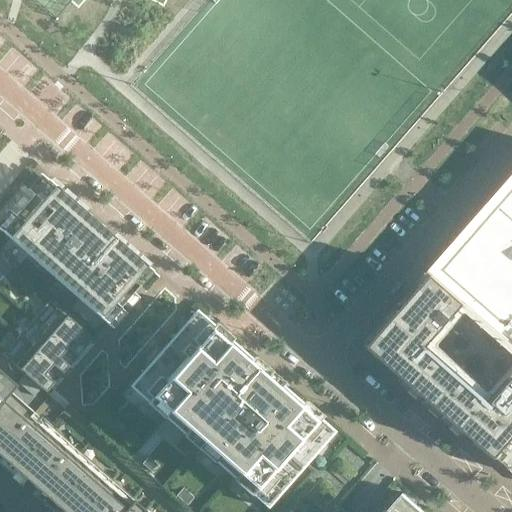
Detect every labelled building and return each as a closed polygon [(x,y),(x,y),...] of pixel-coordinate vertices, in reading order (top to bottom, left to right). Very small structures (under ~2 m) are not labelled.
[(511,177),(430,271),(435,275),(511,343),(511,177)] [(23,205),(0,231),(105,323),(120,306),(150,271),(112,238),(108,242),(80,218),(84,214),(46,180),(33,194),(23,205)] [(0,274),(2,277),(11,267),(5,262),(0,267),(0,274)] [(511,343),(435,275),(372,347),(382,357),(390,364),(419,389),(426,395),(456,421),(468,431),(503,463),(511,470),(511,343)] [(55,308),(40,326),(75,357),(91,339),(55,308)] [(129,387),(104,416),(213,511),(425,511),(424,511),(421,508),(419,506),(416,503),(413,501),(406,495),(404,493),(403,494),(392,484),(367,511),(343,511),(338,507),(373,467),(333,433),(334,432),(332,430),(324,423),(321,420),(316,416),(314,414),(299,401),(297,399),(297,400),(282,386),(281,385),(280,386),(265,372),(265,371),(264,370),(263,371),(258,367),(255,364),(248,358),(249,356),(247,355),(246,356),(241,352),(239,349),(231,343),(232,342),(230,340),(229,341),(225,337),(222,335),(214,328),(215,327),(213,325),(212,326),(207,322),(204,319),(196,312),(195,313),(195,312),(193,314),(192,314),(188,319),(186,322),(179,329),(179,328),(178,330),(162,348),(161,349),(151,359),(149,362),(146,366),(144,368),(129,385),(128,386),(129,387)] [(40,326),(24,343),(60,374),(75,357),(40,326)] [(24,343),(9,361),(44,392),(60,374),(24,343)] [(0,400),(7,392),(13,385),(0,373),(0,400)] [(144,511),(143,511),(132,501),(48,427),(44,432),(39,427),(29,418),(33,414),(14,397),(7,392),(0,400),(0,459),(5,464),(11,469),(13,471),(14,472),(14,471),(30,485),(34,489),(50,502),(49,502),(54,506),(60,511),(144,511)] [(93,428),(89,424),(83,430),(88,434),(93,428)] [(128,459),(124,455),(118,461),(123,465),(128,459)] [(133,463),(128,459),(123,465),(128,469),(133,463)] [(168,493),(163,489),(158,495),(162,499),(168,493)]
